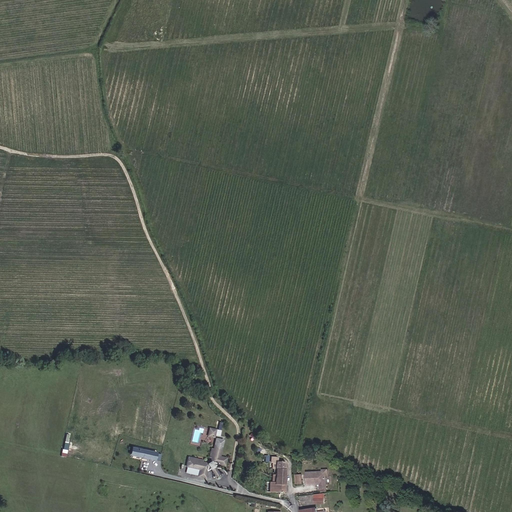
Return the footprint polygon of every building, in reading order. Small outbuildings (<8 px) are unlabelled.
[(191,376),(197,375),(195,365),(188,367),(191,376)] [(196,475),(204,477),(205,470),(209,467),(213,464),(217,461),(224,462),(226,455),(219,453),(221,444),(214,443),(213,446),(211,455),(210,459),(206,462),(199,461),(199,462),(195,461),(195,460),(189,459),(187,466),(198,468),(196,475)] [(132,447),(131,455),(157,460),(158,451),(132,447)] [(282,493),(284,461),(276,460),(276,458),(269,457),(268,463),(275,465),(275,471),(274,483),(271,483),(270,483),(269,492),(282,493)] [(215,474),(219,472),(213,464),(209,467),(215,474)] [(321,472),(304,473),(305,485),(314,484),(315,482),(318,482),(319,484),(320,488),(326,488),(325,474),(321,472)] [(314,504),(324,503),(323,494),(314,494),(314,504)]
